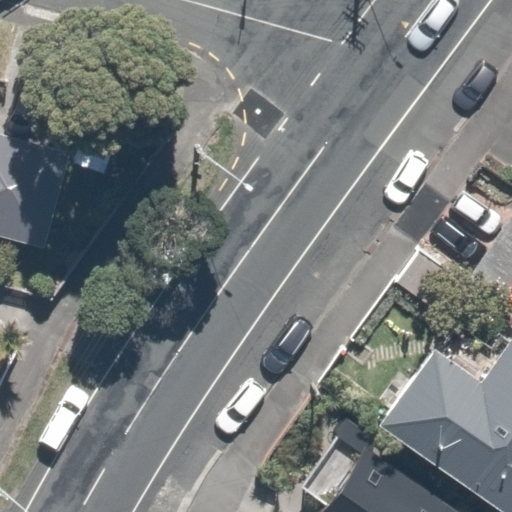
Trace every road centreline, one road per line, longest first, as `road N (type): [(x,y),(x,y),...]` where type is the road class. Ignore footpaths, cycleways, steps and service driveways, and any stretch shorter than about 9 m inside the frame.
road 1 (secondary): [(397,58),(181,340),(79,511)]
road 2 (residential): [(397,58),(189,0)]
